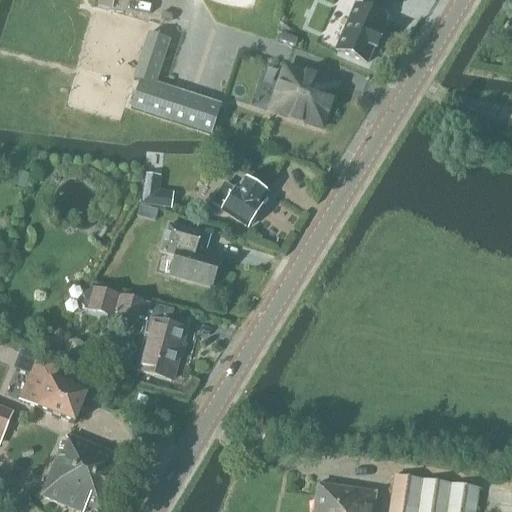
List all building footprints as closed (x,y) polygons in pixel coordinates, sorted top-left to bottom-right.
[(355,7),(336,52),(344,56),(367,65),(373,50),(375,51),(381,38),(381,36),(379,35),(386,20),(374,15),(364,11),(356,8),(355,7)] [(199,38),(159,29),(153,51),(144,90),(169,95),(180,49),(196,52),(199,38)] [(281,87),(274,107),(298,115),(321,123),(328,102),(335,82),(311,74),(287,66),(281,87)] [(215,111),(146,95),(140,123),(208,139),(215,111)] [(145,176),(141,206),(171,210),(173,194),(159,192),(161,178),(145,176)] [(236,191),(225,184),(211,205),(222,211),(221,213),(248,229),(249,227),(252,226),(256,220),(256,217),(262,207),(260,206),(266,196),(245,182),(238,192),(236,191)] [(156,221),(159,211),(141,206),(138,216),(156,221)] [(211,290),(218,262),(193,255),(199,236),(168,227),(160,254),(175,259),(170,278),(211,290)] [(85,310),(143,326),(140,338),(136,338),(133,340),(132,344),(133,348),(136,350),(134,359),(130,359),(127,361),(126,365),(127,369),(131,371),(135,372),(135,373),(172,383),(186,332),(170,328),(174,314),(91,291),(85,310)] [(86,396),(31,373),(18,402),(74,425),(86,396)] [(0,444),(13,413),(0,407),(0,444)] [(97,511),(104,511),(124,461),(69,439),(63,456),(59,454),(42,498),(79,511),(86,511),(88,508),(97,511)] [(393,478),(390,497),(388,511),(476,511),(479,491),(393,478)] [(313,511),(378,511),(381,496),(318,486),(313,511)]
